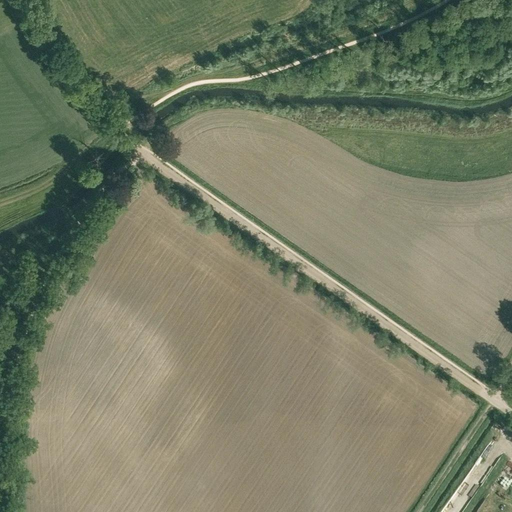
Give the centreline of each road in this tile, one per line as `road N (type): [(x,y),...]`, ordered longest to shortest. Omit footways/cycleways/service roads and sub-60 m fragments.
road 1 (track): [(493,399),(137,150)]
road 2 (unknown): [(79,222),(38,283),(13,354),(3,411),(2,511)]
road 3 (unknown): [(116,130),(229,51),(380,0)]
road 4 (track): [(116,130),(74,88),(19,0)]
road 5 (track): [(419,511),(493,399)]
